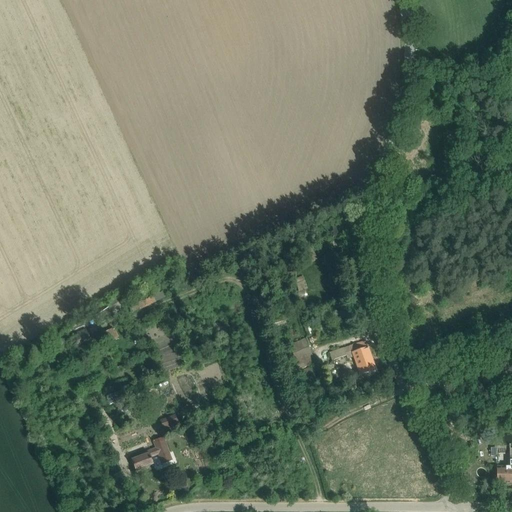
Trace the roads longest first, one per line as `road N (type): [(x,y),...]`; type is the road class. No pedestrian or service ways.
road 1 (unclassified): [(461,505),(376,317),(370,268),(370,225),(401,134),(415,58),(403,0)]
road 2 (unclassified): [(167,511),(461,505)]
